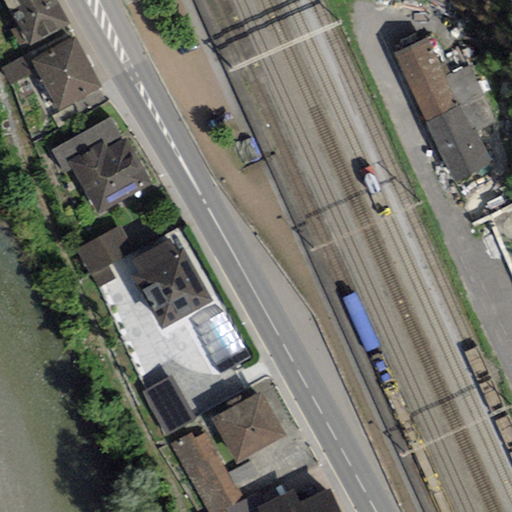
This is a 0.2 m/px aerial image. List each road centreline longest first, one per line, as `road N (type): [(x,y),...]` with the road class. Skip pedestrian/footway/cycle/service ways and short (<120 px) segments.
road 1 (primary): [(375,511),(93,0)]
road 2 (unclassified): [(417,142),(490,338),(511,368)]
